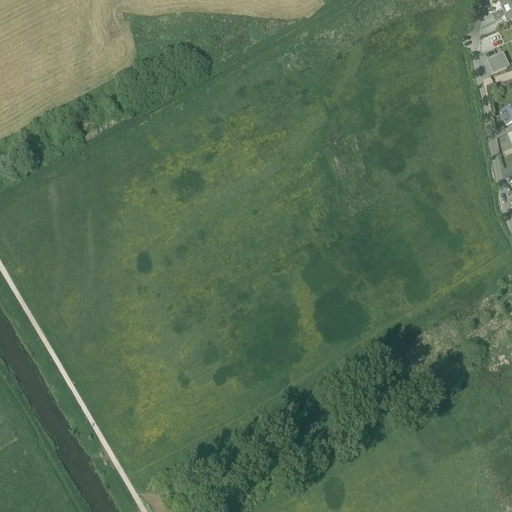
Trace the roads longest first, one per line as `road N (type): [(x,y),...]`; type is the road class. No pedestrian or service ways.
road 1 (track): [(143,511),(0,263)]
road 2 (residential): [(511,224),(475,58),(480,0)]
